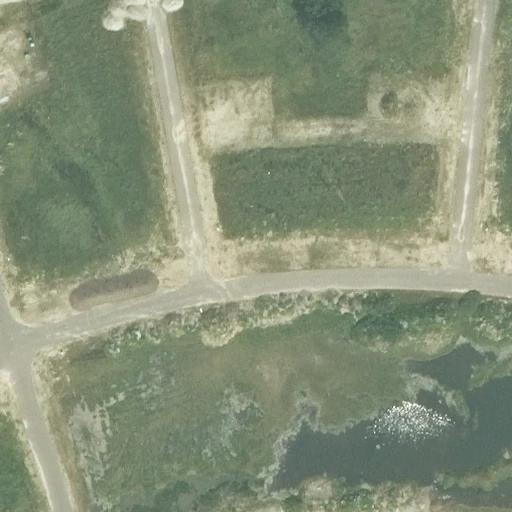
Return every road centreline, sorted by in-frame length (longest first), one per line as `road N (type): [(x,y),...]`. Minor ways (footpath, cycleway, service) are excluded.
road 1 (residential): [(198,287),(155,0)]
road 2 (residential): [(457,275),(489,0)]
road 3 (residential): [(198,287),(457,275)]
road 4 (unknown): [(0,54),(66,125),(152,197),(187,215)]
road 5 (residential): [(17,346),(67,323),(198,287)]
road 6 (residential): [(17,346),(68,511)]
